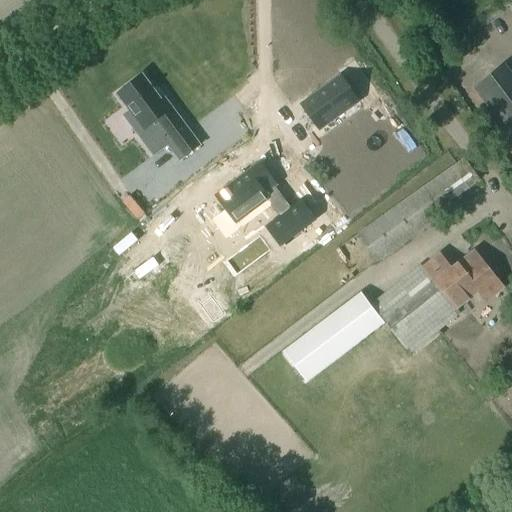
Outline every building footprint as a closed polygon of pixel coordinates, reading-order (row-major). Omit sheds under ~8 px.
[(511,76),(505,68),(477,90),(511,136),(511,76)] [(143,78),(118,96),(131,113),(125,117),(154,156),(168,146),(180,162),(199,147),(164,100),(161,102),(155,93),(143,78)] [(341,78),(302,106),(320,131),(359,103),(341,78)] [(236,179),(216,193),(237,222),(270,198),(282,215),(267,225),(282,244),(317,218),(303,199),(292,207),(276,185),(279,183),(262,159),(249,169),(251,171),(237,181),(236,179)] [(357,235),(377,264),(450,212),(446,205),(478,182),(463,161),(357,235)] [(486,302),(503,289),(475,255),(452,272),(440,257),(375,305),(408,348),(458,311),(458,312),(481,295),(486,302)]
